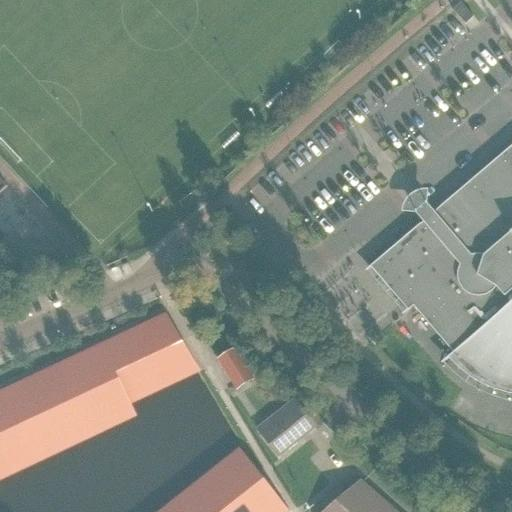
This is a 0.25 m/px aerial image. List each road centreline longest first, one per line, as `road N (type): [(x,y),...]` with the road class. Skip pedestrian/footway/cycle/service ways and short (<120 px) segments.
road 1 (residential): [(479,511),(208,275)]
road 2 (residential): [(0,342),(183,267),(208,275)]
